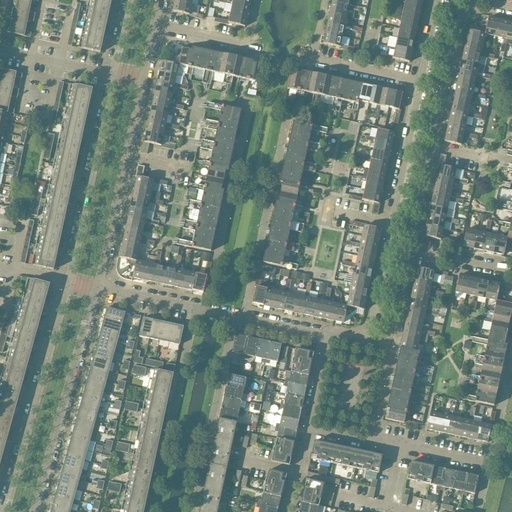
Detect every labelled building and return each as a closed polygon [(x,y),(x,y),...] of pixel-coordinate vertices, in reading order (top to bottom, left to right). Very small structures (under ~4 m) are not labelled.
[(111,0),(91,0),(90,9),(108,13),(111,0)] [(246,17),(249,7),(232,4),(232,2),(226,0),(225,4),(231,5),(230,13),(246,17)] [(348,6),(349,0),(332,0),(331,4),(348,8),(348,10),(354,11),(355,7),(348,6)] [(420,13),(422,3),(409,0),(399,0),(405,1),(403,9),(420,13)] [(189,13),(191,5),(174,2),(172,12),(189,16),(188,17),(195,18),(196,15),(189,13)] [(30,7),(13,3),(11,13),(34,18),(35,14),(29,12),(30,7)] [(346,18),(348,10),(348,8),(331,4),(329,14),(346,18)] [(75,6),(71,26),(75,27),(80,7),(75,6)] [(108,13),(90,9),(86,29),(104,33),(108,13)] [(418,23),(420,13),(403,9),(401,17),(394,16),(394,20),(400,21),(401,19),(418,23)] [(34,18),(11,13),(9,23),(26,27),(27,21),(33,22),(34,18)] [(244,28),(246,17),(230,13),(228,22),(221,20),(221,24),(227,25),(228,24),(244,28)] [(344,26),(346,18),(329,14),(327,24),(344,28),(343,30),(350,31),(351,27),(344,26)] [(494,37),(498,21),(488,18),(486,28),(482,27),(480,28),(484,35),(494,37)] [(415,33),(418,23),(401,19),(400,21),(399,29),(415,33)] [(504,39),(508,23),(498,21),(494,37),(503,39),(504,39)] [(26,27),(9,23),(7,33),(30,38),(31,34),(25,32),(26,27)] [(511,23),(508,23),(504,39),(503,39),(501,46),(505,47),(506,44),(511,45),(511,23)] [(342,38),(343,30),(344,28),(327,24),(325,34),(342,38)] [(75,27),(71,26),(67,46),(71,47),(75,27)] [(482,45),(484,35),(480,28),(478,30),(477,33),(468,31),(465,42),(482,45)] [(104,33),(86,29),(81,49),(100,53),(104,33)] [(413,43),(415,33),(399,29),(397,39),(413,43)] [(340,46),(342,38),(325,34),(323,44),(339,48),(339,49),(346,51),(347,47),(340,46)] [(411,53),(413,43),(397,39),(394,49),(411,53)] [(480,53),(482,45),(465,42),(463,52),(480,55),(480,57),(486,59),(487,55),(480,53)] [(176,58),(174,59),(178,66),(184,74),(185,75),(186,75),(188,68),(192,51),(191,51),(181,49),(180,57),(179,58),(176,58)] [(188,68),(186,75),(189,75),(191,76),(192,69),(204,72),(202,84),(205,84),(207,85),(210,85),(212,73),(224,76),(223,83),(225,84),(227,85),(230,85),(232,78),(243,80),(248,81),(251,64),(252,64),(253,62),(247,61),(203,51),(192,49),(191,51),(192,51),(188,68)] [(409,63),(411,53),(394,49),(393,57),(386,55),(385,59),(392,61),(392,59),(409,63)] [(478,65),(480,57),(480,55),(463,52),(461,62),(478,65)] [(161,62),(159,73),(176,76),(178,66),(174,59),(171,61),(170,64),(169,64),(161,62)] [(476,74),(478,65),(461,62),(459,72),(476,76),(475,77),(482,79),(483,75),(476,74)] [(251,64),(248,81),(259,83),(262,67),(252,64),(251,64)] [(22,74),(0,69),(0,80),(14,83),(15,78),(21,79),(22,74)] [(358,102),(361,85),(308,74),(301,72),(300,75),(301,75),(298,92),(303,93),(313,95),(312,103),(319,104),(321,97),(333,99),(331,111),(338,113),(341,101),(353,104),(352,110),(356,111),(358,102)] [(473,86),(475,77),(476,76),(459,72),(457,82),(473,86)] [(159,73),(157,83),(174,86),(173,88),(180,90),(181,86),(180,85),(181,77),(176,76),(159,73)] [(301,75),(300,75),(290,73),(287,89),(298,92),(301,75)] [(14,83),(0,80),(0,90),(17,95),(18,90),(12,89),(14,83)] [(59,82),(55,103),(59,104),(63,83),(59,82)] [(472,94),(473,86),(457,82),(455,92),(471,96),(471,98),(478,99),(478,95),(472,94)] [(157,83),(155,93),(171,96),(173,88),(174,86),(157,83)] [(368,104),(372,87),(361,85),(358,102),(368,104)] [(92,90),(73,86),(69,106),(88,110),(92,90)] [(378,106),(382,90),(372,87),(368,104),(376,106),(378,106)] [(17,95),(0,90),(0,101),(9,103),(11,98),(16,99),(17,95)] [(388,108),(392,92),(382,90),(378,106),(376,106),(375,113),(379,113),(380,107),(388,108)] [(399,111),(402,94),(392,92),(388,108),(396,110),(395,117),(399,118),(400,111),(399,111)] [(469,106),(471,98),(471,96),(455,92),(452,102),(469,106)] [(155,93),(153,103),(169,106),(169,108),(176,110),(176,106),(170,104),(171,96),(155,93)] [(9,103),(0,101),(0,111),(9,114),(13,115),(14,110),(8,109),(9,103)] [(467,114),(469,106),(452,102),(450,112),(467,116),(467,118),(473,119),(474,115),(467,114)] [(55,103),(51,120),(50,123),(55,124),(59,104),(55,103)] [(153,103),(150,112),(167,116),(169,108),(169,106),(153,103)] [(228,172),(238,122),(241,111),(207,104),(206,108),(220,111),(218,124),(206,121),(204,129),(216,131),(214,144),(202,141),(200,149),(212,151),(209,163),(202,162),(201,166),(208,168),(208,167),(225,171),(228,172)] [(88,110),(69,106),(65,126),(83,130),(88,110)] [(9,114),(0,111),(0,122),(7,124),(9,114)] [(150,112),(148,122),(165,126),(165,128),(171,129),(172,126),(165,124),(167,116),(150,112)] [(465,126),(467,118),(467,116),(450,112),(448,122),(465,126)] [(148,122),(146,132),(163,136),(165,128),(165,126),(148,122)] [(304,163),(306,151),(318,153),(320,146),(308,143),(311,131),(318,133),(323,134),(325,134),(326,130),(293,122),(279,183),(282,184),(282,183),(299,187),(306,189),(306,184),(300,183),(302,171),(314,173),(316,166),(304,163)] [(463,134),(465,126),(448,122),(446,132),(463,136),(462,138),(469,139),(470,135),(463,134)] [(83,130),(65,126),(60,146),(79,150),(83,130)] [(391,144),(393,134),(377,130),(375,139),(374,141),(391,144)] [(144,143),(149,144),(160,146),(160,148),(167,149),(168,145),(170,137),(163,136),(146,132),(144,143)] [(460,146),(462,138),(463,136),(446,132),(444,143),(460,146)] [(54,136),(48,134),(46,143),(52,144),(54,136)] [(389,154),(391,144),(374,141),(375,139),(368,137),(367,141),(374,143),(372,151),(389,154)] [(142,142),(140,154),(141,154),(146,155),(149,144),(144,143),(142,142)] [(52,144),(46,143),(42,159),(49,161),(52,144)] [(79,150),(60,146),(56,166),(75,170),(79,150)] [(387,164),(389,154),(372,151),(371,159),(370,161),(387,164)] [(443,167),(446,157),(446,156),(440,155),(437,166),(439,166),(443,167)] [(385,174),(387,164),(370,161),(371,159),(364,157),(363,161),(370,163),(368,171),(385,174)] [(511,166),(507,165),(506,170),(511,170),(511,183),(510,183),(509,191),(511,191),(511,204),(506,203),(505,211),(511,212),(511,213),(510,225),(503,223),(502,228),(509,229),(511,229),(511,166)] [(75,170),(56,166),(52,186),(70,190),(75,170)] [(141,179),(144,168),(137,166),(135,177),(136,178),(141,179)] [(455,170),(443,167),(439,166),(436,177),(453,180),(453,182),(459,184),(460,180),(454,178),(455,170)] [(223,181),(225,171),(208,167),(208,168),(206,178),(223,181)] [(383,184),(385,174),(368,171),(366,179),(366,180),(383,184)] [(380,194),(383,184),(366,180),(366,179),(360,177),(359,181),(365,182),(364,190),(380,194)] [(451,190),(453,182),(453,180),(436,177),(434,187),(451,190)] [(151,192),(153,184),(159,185),(160,181),(153,180),(153,181),(141,179),(136,178),(134,188),(151,192)] [(221,191),(223,181),(206,178),(204,187),(204,188),(221,191)] [(297,197),(299,187),(282,183),(282,184),(280,193),(297,197)] [(70,190),(52,186),(47,206),(66,210),(70,190)] [(213,241),(221,202),(223,191),(221,191),(204,188),(204,187),(197,186),(196,190),(203,192),(201,204),(189,201),(187,209),(199,212),(196,224),(184,221),(183,229),(195,232),(192,244),(177,241),(176,245),(210,252),(213,241)] [(43,188),(37,187),(33,203),(39,204),(43,188)] [(449,198),(451,190),(434,187),(432,197),(449,200),(448,202),(455,204),(456,200),(449,198)] [(149,200),(151,192),(134,188),(132,198),(149,202),(148,204),(155,205),(156,201),(149,200)] [(378,205),(380,194),(364,190),(362,198),(355,197),(355,201),(361,203),(362,201),(373,204),(378,205)] [(295,207),(297,197),(280,193),(278,203),(294,207),(295,207)] [(447,210),(448,202),(449,200),(432,197),(430,207),(447,210)] [(147,212),(148,204),(149,202),(132,198),(130,208),(147,212)] [(287,243),(289,231),(301,234),(303,226),(295,224),(296,218),(297,218),(298,212),(300,213),(301,208),(295,207),(294,207),(278,203),(275,202),(262,263),(296,271),(297,266),(282,263),(285,251),(297,254),(299,246),(287,243)] [(39,204),(33,203),(30,216),(37,217),(39,204)] [(377,216),(380,205),(378,205),(373,204),(371,215),(377,216)] [(66,210),(47,206),(43,226),(62,230),(66,210)] [(445,218),(447,210),(430,207),(428,217),(445,220),(444,222),(451,224),(452,220),(445,218)] [(145,220),(147,212),(130,208),(128,218),(144,222),(144,223),(151,225),(152,221),(145,220)] [(442,230),(444,222),(445,220),(428,217),(426,227),(442,230)] [(142,232),(144,223),(144,222),(128,218),(126,228),(142,232)] [(33,224),(29,223),(24,243),(29,244),(33,224)] [(378,240),(380,230),(364,226),(364,225),(357,223),(356,227),(363,229),(361,237),(378,240)] [(62,230),(43,226),(39,246),(58,250),(62,230)] [(441,238),(442,230),(426,227),(423,237),(440,241),(440,242),(447,244),(447,240),(441,238)] [(141,240),(142,232),(126,228),(124,238),(140,242),(140,243),(147,245),(147,241),(141,240)] [(483,251),(486,235),(488,235),(490,228),(486,228),(484,234),(476,233),(473,249),(483,251)] [(473,249),(476,233),(466,230),(462,247),(473,249)] [(496,237),(488,235),(486,235),(483,251),(493,253),(496,237)] [(376,250),(378,240),(361,237),(360,245),(359,247),(376,250)] [(508,247),(511,246),(507,239),(506,239),(496,237),(493,253),(503,256),(505,247),(508,247)] [(138,252),(140,243),(140,242),(124,238),(121,248),(138,252)] [(29,244),(24,243),(20,263),(24,264),(29,244)] [(374,260),(376,250),(359,247),(360,245),(353,243),(352,247),(359,249),(357,257),(374,260)] [(58,250),(39,246),(34,267),(53,271),(58,250)] [(136,262),(138,252),(121,248),(119,258),(128,260),(128,264),(129,266),(136,262)] [(372,270),(374,260),(357,257),(355,265),(355,267),(372,270)] [(153,283),(156,266),(158,267),(160,260),(156,259),(154,266),(146,264),(143,281),(153,283)] [(143,281),(146,264),(136,262),(129,266),(131,269),(134,269),(132,279),(143,281)] [(172,287),(176,270),(178,271),(179,264),(176,263),(174,270),(166,268),(163,285),(172,287)] [(370,280),(372,270),(355,267),(355,265),(349,263),(348,267),(355,269),(353,277),(370,280)] [(163,285),(166,268),(158,267),(156,266),(153,283),(163,285)] [(431,283),(433,275),(440,276),(440,272),(434,271),(433,272),(417,269),(415,279),(431,283)] [(186,273),(178,271),(176,270),(172,287),(182,289),(186,273)] [(203,294),(206,277),(208,278),(209,271),(206,270),(204,276),(196,275),(192,291),(203,294)] [(299,281),(301,274),(293,272),(291,279),(299,281)] [(192,291),(196,275),(186,273),(182,289),(192,291)] [(307,283),(309,276),(301,274),(299,281),(307,283)] [(465,295),(469,278),(459,276),(455,293),(465,295)] [(368,290),(370,280),(353,277),(351,285),(351,287),(368,290)] [(475,297),(479,280),(469,278),(465,295),(473,297),(475,297)] [(430,291),(431,283),(415,279),(412,289),(429,293),(430,291)] [(31,280),(25,300),(44,305),(49,285),(31,280)] [(262,306),(266,290),(258,288),(259,281),(255,280),(254,287),(255,288),(252,304),(262,306)] [(485,299),(489,283),(479,280),(475,297),(473,297),(472,303),(476,304),(477,298),(485,299)] [(365,300),(368,290),(351,287),(351,285),(344,283),(344,287),(350,289),(349,297),(365,300)] [(498,294),(500,285),(489,283),(485,299),(496,301),(496,302),(498,294)] [(282,311),(286,294),(288,294),(289,288),(285,287),(284,294),(276,292),(272,309),(282,311)] [(427,303),(429,295),(429,293),(412,289),(410,299),(427,303)] [(272,309),(276,292),(266,290),(262,306),(272,309)] [(302,315),(306,298),(308,299),(309,292),(305,291),(304,298),(296,296),(292,313),(302,315)] [(292,313),(296,296),(288,294),(286,294),(282,311),(292,313)] [(323,319),(326,303),(328,303),(330,296),(326,296),(324,302),(316,301),(313,317),(323,319)] [(363,311),(365,300),(349,297),(346,307),(347,307),(351,314),(353,312),(354,309),(363,311)] [(316,301),(308,299),(306,298),(302,315),(313,317),(316,301)] [(425,311),(427,303),(410,299),(408,309),(425,312),(425,311)] [(25,300),(20,320),(38,325),(44,305),(25,300)] [(510,315),(511,306),(511,304),(503,303),(496,302),(496,301),(493,312),(510,315)] [(333,322),(336,305),(328,303),(326,303),(323,319),(333,322)] [(348,315),(351,314),(347,307),(346,307),(336,305),(333,322),(343,324),(345,315),(348,315)] [(106,309),(104,319),(122,324),(125,314),(106,309)] [(423,323),(424,315),(425,312),(408,309),(406,319),(423,323)] [(508,325),(510,315),(493,312),(492,320),(491,322),(508,325)] [(506,335),(508,325),(491,322),(492,320),(485,318),(484,322),(491,324),(489,332),(506,335)] [(104,319),(101,328),(119,334),(122,324),(104,319)] [(142,319),(138,337),(149,339),(153,321),(142,319)] [(421,331),(423,323),(406,319),(404,329),(421,333),(421,331)] [(20,320),(14,339),(33,345),(38,325),(20,320)] [(163,323),(153,321),(149,339),(159,342),(163,323)] [(3,323),(0,335),(6,337),(10,325),(3,323)] [(173,325),(163,323),(159,342),(169,344),(173,325)] [(183,327),(173,325),(169,344),(179,346),(183,327)] [(101,328),(98,338),(117,343),(119,334),(101,328)] [(418,343),(420,334),(421,333),(404,329),(402,339),(418,343)] [(504,345),(506,335),(489,332),(487,342),(480,340),(479,344),(486,346),(487,342),(504,346),(504,345)] [(235,336),(232,353),(239,355),(238,358),(242,359),(247,338),(235,336)] [(98,338),(95,348),(114,353),(117,343),(98,338)] [(258,340),(247,338),(242,359),(247,360),(248,357),(254,358),(258,340)] [(14,339),(9,359),(27,364),(33,345),(14,339)] [(416,352),(418,343),(402,339),(399,349),(416,353),(416,352)] [(269,343),(258,340),(254,358),(261,360),(260,363),(265,364),(269,343)] [(493,407),(504,357),(506,346),(504,345),(504,346),(487,342),(486,346),(484,358),(482,366),(479,378),(477,386),(474,403),(493,407)] [(277,363),(281,345),(269,343),(265,364),(269,365),(270,361),(277,363)] [(114,353),(95,348),(93,358),(111,363),(114,353)] [(418,374),(422,354),(416,352),(416,353),(399,349),(395,370),(418,374)] [(313,353),(295,350),(290,372),(308,376),(313,353)] [(482,366),(484,358),(476,357),(474,364),(482,366)] [(93,358),(90,368),(108,373),(111,363),(93,358)] [(9,359),(4,379),(22,384),(27,364),(9,359)] [(154,362),(146,360),(145,366),(153,368),(154,362)] [(163,363),(154,362),(153,368),(161,370),(163,363)] [(175,366),(166,364),(165,370),(173,372),(175,366)] [(133,366),(131,375),(144,377),(146,369),(133,366)] [(90,368),(87,378),(106,383),(108,373),(90,368)] [(413,394),(418,374),(395,370),(391,389),(413,394)] [(173,375),(154,371),(150,391),(168,395),(173,375)] [(308,376),(290,372),(289,379),(286,379),(285,383),(306,387),(308,376)] [(228,375),(226,387),(247,391),(248,387),(244,386),(246,379),(228,375)] [(477,386),(479,378),(472,376),(470,384),(477,386)] [(87,378),(85,387),(103,393),(106,383),(87,378)] [(4,379),(0,391),(0,399),(16,404),(22,384),(4,379)] [(306,387),(285,383),(284,387),(287,388),(286,395),(303,399),(306,387)] [(103,393),(85,387),(82,397),(100,402),(103,393)] [(226,387),(223,398),(241,401),(242,395),(246,395),(247,391),(226,387)] [(409,414),(413,394),(391,389),(386,410),(389,410),(406,413),(409,414)] [(150,391),(145,411),(164,415),(168,395),(150,391)] [(303,399),(286,395),(284,402),(281,401),(280,405),(301,410),(303,399)] [(82,397),(79,407),(98,412),(100,402),(82,397)] [(223,398),(221,409),(242,413),(243,409),(239,408),(241,401),(223,398)] [(0,399),(0,420),(11,424),(16,404),(0,399)] [(282,411),(279,410),(280,405),(278,405),(270,403),(267,415),(281,417),(282,411)] [(301,410),(280,405),(279,410),(282,411),(281,417),(298,421),(301,410)] [(98,412),(79,407),(76,417),(95,422),(98,412)] [(221,409),(218,420),(236,424),(238,417),(241,418),(242,413),(221,409)] [(404,421),(406,413),(389,410),(387,420),(400,423),(403,424),(403,425),(410,427),(411,423),(404,421)] [(145,411),(141,431),(160,435),(164,415),(145,411)] [(447,434),(450,418),(452,418),(454,411),(450,411),(448,417),(440,416),(437,432),(447,434)] [(437,432),(440,416),(430,413),(426,430),(437,432)] [(466,439),(470,422),(472,423),(474,416),(470,415),(468,422),(460,420),(457,437),(466,439)] [(95,422),(76,417),(74,427),(92,432),(95,422)] [(298,421),(281,417),(279,424),(276,423),(275,428),(296,432),(298,421)] [(457,437),(460,420),(452,418),(450,418),(447,434),(457,437)] [(487,443),(491,427),(492,427),(493,420),(490,419),(488,426),(480,424),(476,441),(487,443)] [(0,420),(0,441),(6,443),(11,424),(0,420)] [(218,420),(213,443),(231,447),(236,424),(218,420)] [(476,441),(480,424),(472,423),(470,422),(466,439),(476,441)] [(92,432),(74,427),(71,437),(89,442),(92,432)] [(296,432),(275,428),(274,432),(277,433),(276,440),(294,443),(296,432)] [(141,431),(137,451),(155,455),(160,435),(141,431)] [(89,442),(71,437),(68,446),(87,451),(89,442)] [(294,443),(276,440),(271,462),(289,466),(294,443)] [(337,447),(314,442),(310,460),(333,464),(337,447)] [(213,445),(209,461),(227,465),(231,449),(213,445)] [(87,451),(68,446),(66,456),(84,461),(87,451)] [(355,469),(359,451),(337,447),(333,464),(355,469)] [(137,451),(132,471),(151,475),(155,455),(137,451)] [(378,474),(382,456),(359,451),(355,469),(378,474)] [(84,461),(66,456),(63,466),(81,471),(84,461)] [(429,485),(433,467),(410,463),(406,480),(429,485)] [(209,464),(204,487),(222,491),(227,468),(209,464)] [(320,465),(319,473),(327,475),(329,467),(320,465)] [(81,471),(63,466),(60,476),(79,481),(81,471)] [(440,491),(444,470),(433,467),(429,485),(436,487),(435,490),(440,491)] [(451,490),(455,472),(444,470),(440,491),(444,492),(445,488),(451,490)] [(132,471),(128,491),(147,495),(151,475),(132,471)] [(286,475),(268,471),(263,493),(280,498),(286,475)] [(462,496),(466,475),(455,472),(451,490),(458,491),(458,495),(462,496)] [(339,481),(308,473),(307,478),(338,486),(339,481)] [(474,495),(478,477),(466,475),(462,496),(466,497),(467,493),(474,495)] [(79,481),(60,476),(57,486),(76,491),(79,481)] [(306,480),(300,503),(318,507),(324,484),(306,480)] [(76,491),(57,486),(55,496),(73,501),(76,491)] [(204,487),(199,509),(211,511),(217,511),(222,491),(204,487)] [(128,491),(124,511),(126,511),(143,511),(147,495),(128,491)] [(280,498),(263,493),(261,500),(258,499),(257,504),(278,509),(280,498)] [(73,501),(55,496),(52,505),(70,510),(73,501)] [(300,503),(298,511),(316,511),(318,507),(300,503)]
